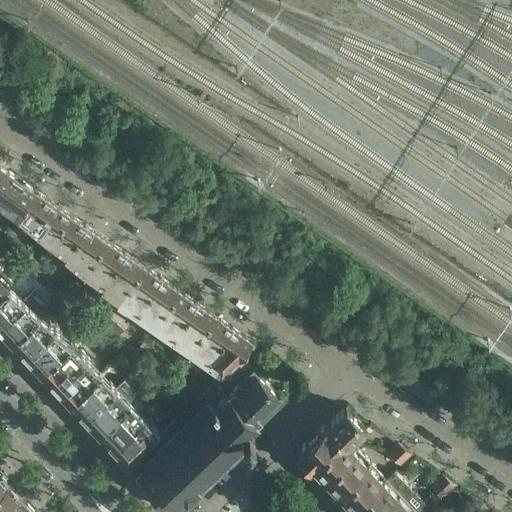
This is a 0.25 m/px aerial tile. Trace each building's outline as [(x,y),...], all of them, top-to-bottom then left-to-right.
[(18,213),(35,189),(0,165),(0,198),(0,199),(0,201),(0,200),(0,201),(17,213),(18,213)] [(107,239),(35,189),(18,213),(17,213),(17,214),(51,243),(78,261),(75,264),(85,271),(107,239)] [(118,299),(142,264),(107,239),(85,271),(111,289),(109,292),(118,299)] [(24,270),(29,264),(23,259),(18,265),(24,270)] [(30,275),(35,269),(29,264),(24,270),(30,275)] [(153,325),(178,288),(142,264),(118,299),(117,300),(127,306),(129,303),(146,315),(144,318),(153,325)] [(39,313),(7,286),(7,285),(4,289),(0,292),(0,329),(11,341),(39,313)] [(189,350),(214,313),(178,288),(153,325),(162,331),(165,328),(182,340),(179,343),(189,350)] [(69,343),(60,334),(62,333),(39,313),(11,341),(40,371),(69,343)] [(242,354),(252,340),(214,313),(189,350),(198,356),(200,353),(217,365),(215,368),(222,373),(242,354)] [(89,325),(93,319),(87,314),(82,320),(89,325)] [(95,330),(99,324),(93,319),(89,325),(95,330)] [(98,374),(89,365),(93,361),(81,349),(77,352),(69,343),(40,371),(68,402),(98,374)] [(255,434),(252,431),(249,428),(282,397),(242,354),(222,373),(202,391),(207,396),(165,437),(160,432),(156,435),(147,425),(151,422),(139,410),(135,413),(127,404),(97,432),(117,453),(117,455),(122,461),(125,461),(146,483),(160,498),(172,510),(185,497),(187,500),(255,434)] [(153,380),(158,374),(152,369),(147,375),(153,380)] [(127,404),(118,395),(122,392),(110,379),(106,383),(98,374),(68,402),(97,432),(127,404)] [(171,385),(166,382),(158,374),(153,380),(166,391),(171,385)] [(356,446),(351,441),(365,427),(346,406),(329,423),(327,421),(298,449),(300,450),(296,454),(299,457),(298,461),(303,465),(306,465),(309,468),(310,467),(312,469),(321,479),(356,446)] [(394,458),(405,447),(397,442),(388,451),(394,458)] [(351,511),(386,478),(356,446),(321,479),(351,511)] [(401,464),(412,452),(405,447),(394,458),(401,464)] [(436,490),(442,484),(448,477),(442,473),(431,484),(436,490)] [(449,491),(456,483),(448,477),(442,484),(449,491)] [(352,511),(413,511),(417,509),(386,478),(351,511),(352,511)] [(35,511),(8,483),(0,489),(0,511),(35,511)] [(449,491),(442,484),(436,490),(443,497),(449,491)] [(496,511),(492,507),(490,509),(482,500),(470,511),(496,511)]
